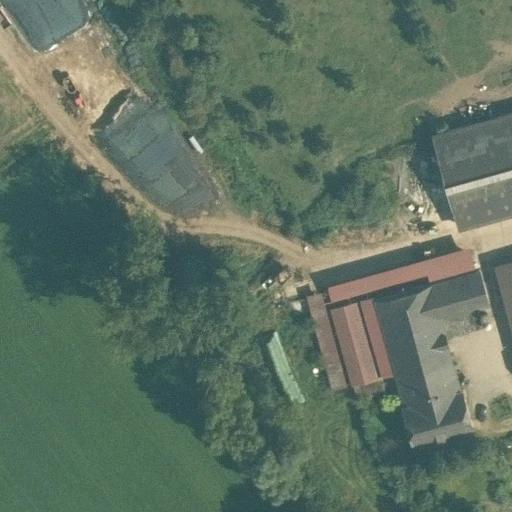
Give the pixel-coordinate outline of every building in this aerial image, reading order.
[(511,112),(435,133),(460,224),(511,209),(511,112)] [(463,254),(370,280),(390,350),(396,371),(452,356),(446,335),(440,315),(477,305),(488,302),(479,268),(468,271),(463,254)] [(511,258),(492,264),(502,299),(511,295),(511,258)] [(477,305),(440,315),(446,335),(482,325),(477,305)] [(390,350),(347,361),(357,396),(384,388),(382,375),(396,371),(390,350)] [(452,356),(396,371),(404,402),(402,403),(412,442),(472,425),(462,387),(460,387),(452,356)]
